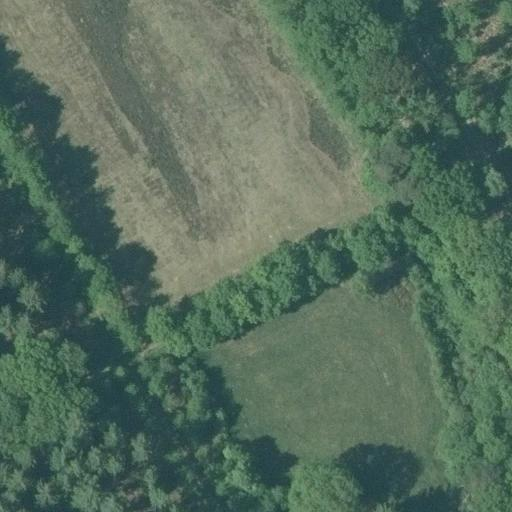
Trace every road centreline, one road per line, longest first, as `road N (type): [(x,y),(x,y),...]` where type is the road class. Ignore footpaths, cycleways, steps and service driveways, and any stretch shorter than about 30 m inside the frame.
road 1 (track): [(217,511),(0,168)]
road 2 (track): [(321,0),(511,303)]
